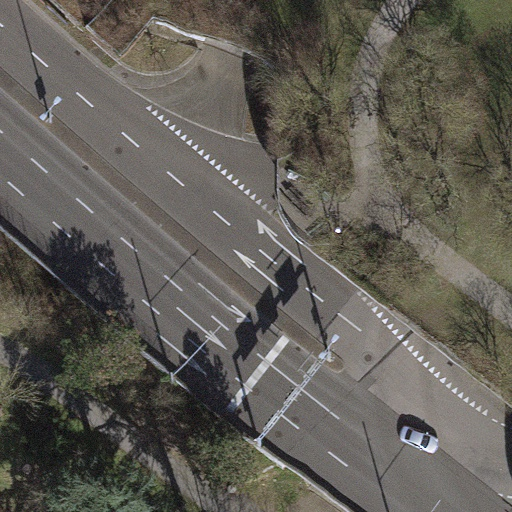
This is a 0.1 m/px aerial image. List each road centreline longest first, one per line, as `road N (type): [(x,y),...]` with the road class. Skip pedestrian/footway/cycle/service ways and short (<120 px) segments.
road 1 (tertiary): [(0,162),(393,494)]
road 2 (trunk): [(492,153),(368,209),(279,216),(162,175)]
road 3 (tertiary): [(388,354),(162,175)]
road 4 (trunk): [(492,153),(464,182),(422,260),(388,354)]
road 5 (tertiary): [(162,175),(0,32)]
road 6 (tertiary): [(511,465),(453,421),(388,354)]
road 7 (trunk): [(388,354),(393,494)]
